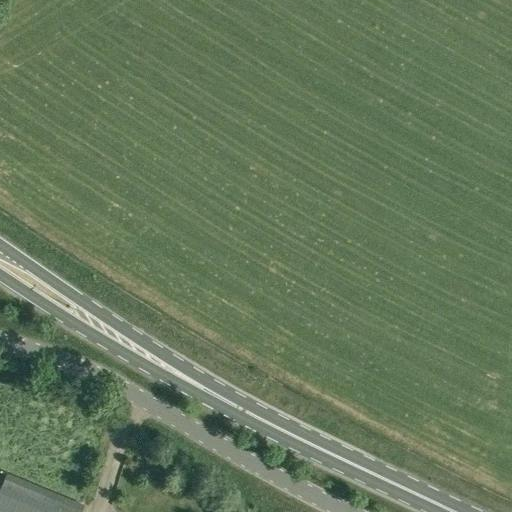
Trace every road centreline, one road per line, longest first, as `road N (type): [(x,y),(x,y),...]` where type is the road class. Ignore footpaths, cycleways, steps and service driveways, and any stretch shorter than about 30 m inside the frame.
road 1 (primary): [(454,511),(232,401),(0,259)]
road 2 (unclassified): [(348,511),(92,370),(0,342)]
